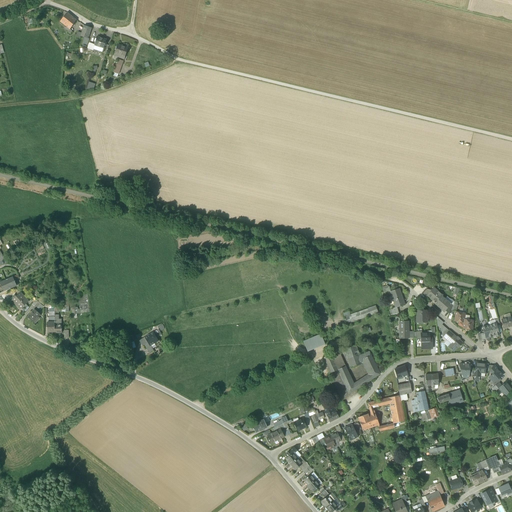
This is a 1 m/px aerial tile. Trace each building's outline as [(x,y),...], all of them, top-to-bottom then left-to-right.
[(70,29),(76,20),(67,13),(60,21),(66,27),(70,29)] [(84,38),(88,39),(91,28),(84,26),(81,33),(80,36),(84,38)] [(104,48),(106,40),(97,37),(95,45),(104,48)] [(125,57),(128,48),(124,46),(123,47),(117,45),(114,53),(125,57)] [(118,74),(121,66),(117,65),(116,64),(113,72),(114,72),(118,74)] [(89,82),(86,91),(94,90),(96,84),(89,82)] [(0,282),(0,283),(3,291),(17,286),(14,280),(13,277),(0,282)] [(422,294),(426,297),(427,296),(426,296),(431,291),(430,290),(427,289),(422,294)] [(390,292),(396,307),(402,305),(401,302),(403,301),(400,292),(398,293),(397,290),(390,292)] [(434,301),(436,302),(442,296),(442,295),(438,291),(436,291),(435,293),(432,290),(431,291),(426,296),(427,296),(432,300),(433,299),(434,298),(435,300),(434,301)] [(16,303),(21,308),(22,308),(26,304),(29,301),(20,292),(11,300),(15,304),(16,303)] [(80,310),(80,313),(85,312),(90,312),(88,295),(83,295),(78,296),(80,304),(80,308),(80,310)] [(451,304),(442,296),(436,302),(435,304),(442,310),(443,309),(445,311),(451,304)] [(54,308),(54,315),(59,315),(59,312),(69,312),(69,298),(63,298),(63,304),(62,304),(61,308),(54,308)] [(345,317),(347,324),(378,312),(376,306),(350,315),(345,317)] [(28,315),(36,322),(39,318),(37,316),(41,313),(35,308),(28,315)] [(421,319),(421,322),(427,322),(427,316),(426,316),(426,314),(425,314),(424,311),(417,311),(416,311),(416,319),(421,319)] [(455,321),(464,322),(464,320),(465,313),(456,312),(455,321)] [(501,320),(504,328),(511,326),(511,321),(511,317),(504,319),(501,320)] [(473,321),(464,320),(464,322),(463,329),(472,330),(473,321)] [(488,322),(489,325),(492,336),(496,336),(497,336),(498,336),(499,334),(499,333),(497,326),(496,323),(495,320),(489,322),(488,322)] [(400,338),(407,338),(407,335),(409,335),(408,332),(408,325),(407,325),(406,322),(399,322),(400,338)] [(489,337),(492,336),(489,325),(486,326),(484,325),(483,326),(482,327),(482,329),(483,329),(484,333),(485,338),(486,338),(485,338),(489,337)] [(145,337),(148,343),(150,346),(151,346),(158,341),(153,332),(145,337)] [(429,333),(421,333),(421,332),(416,332),(417,339),(421,339),(421,342),(426,342),(430,342),(429,338),(429,336),(429,333)] [(448,347),(454,352),(458,347),(458,348),(463,343),(459,340),(457,338),(452,333),(446,339),(447,340),(451,344),(448,347)] [(307,352),(325,344),(321,334),(303,342),(307,352)] [(139,341),(143,346),(144,345),(148,343),(145,337),(139,341)] [(432,338),(429,338),(430,342),(426,342),(421,342),(421,349),(432,349),(432,338)] [(154,351),(151,346),(150,346),(148,343),(144,345),(149,353),(154,351)] [(344,350),(347,358),(355,355),(356,357),(360,356),(356,345),(344,350)] [(332,354),(331,354),(336,366),(343,363),(345,366),(339,351),(332,354)] [(368,375),(367,376),(370,380),(380,374),(371,355),(369,352),(360,356),(356,357),(355,355),(347,358),(351,368),(363,364),(365,363),(370,374),(368,375)] [(341,399),(349,394),(338,370),(336,366),(331,354),(323,358),(341,399)] [(461,372),(463,378),(467,377),(469,377),(469,374),(469,372),(470,366),(470,363),(464,363),(464,364),(460,364),(459,365),(459,366),(461,372)] [(475,376),(479,377),(479,373),(485,373),(486,364),(475,363),(475,372),(475,376)] [(354,385),(345,366),(338,370),(349,394),(356,389),(366,383),(363,379),(354,385)] [(395,372),(397,379),(408,375),(405,366),(395,369),(395,372)] [(493,383),(499,378),(502,375),(494,366),(492,368),(491,372),(492,374),(492,375),(490,377),(490,379),(493,383)] [(492,384),(494,386),(498,383),(501,380),(499,378),(493,383),(492,384)] [(400,395),(407,394),(411,393),(409,383),(408,380),(407,380),(407,384),(397,386),(400,395)] [(498,388),(499,388),(505,396),(511,390),(511,389),(506,382),(501,386),(498,388)] [(501,386),(498,383),(494,386),(492,388),(495,391),(496,391),(499,388),(498,388),(501,386)] [(502,399),(505,396),(499,388),(496,391),(502,399)] [(450,400),(449,401),(451,406),(463,403),(459,391),(448,395),(449,395),(450,400)] [(417,397),(418,400),(420,410),(420,411),(428,409),(424,392),(417,393),(417,395),(417,397)] [(383,405),(390,404),(390,403),(390,402),(400,400),(400,395),(389,398),(382,399),(381,400),(383,405)] [(437,398),(439,404),(449,401),(450,400),(449,395),(437,398)] [(401,401),(400,400),(390,402),(390,403),(390,404),(393,424),(405,421),(401,401)] [(414,411),(420,410),(418,400),(415,401),(412,401),(414,411)] [(323,406),(327,416),(333,414),(333,413),(334,412),(333,411),(335,411),(333,407),(329,408),(327,404),(323,406)] [(425,413),(428,420),(438,416),(435,408),(428,411),(429,412),(425,413)] [(335,410),(335,411),(333,411),(334,412),(333,413),(333,414),(327,416),(330,422),(339,418),(335,410)] [(363,431),(370,429),(367,420),(370,419),(368,414),(358,418),(363,431)] [(379,425),(376,418),(373,419),(373,418),(370,419),(367,420),(370,429),(378,426),(379,425)] [(294,423),(298,431),(302,429),(302,428),(306,426),(303,419),(299,421),(294,423)] [(252,425),(255,433),(267,427),(265,423),(264,420),(252,425)] [(283,424),(288,435),(292,433),(287,424),(286,422),(283,424)] [(288,435),(283,424),(277,426),(279,430),(281,429),(284,437),(285,437),(288,435)] [(345,429),(350,441),(358,437),(355,431),(352,425),(345,429)] [(279,430),(274,432),(278,440),(281,438),(284,437),(281,429),(279,430)] [(271,443),(278,440),(274,432),(271,434),(267,436),(268,438),(267,439),(268,442),(270,441),(271,443)] [(331,436),(335,444),(341,441),(340,437),(337,433),(331,436)] [(336,446),(335,444),(331,436),(328,438),(327,437),(323,439),(328,448),(331,446),(332,448),(336,446)] [(444,453),(443,447),(429,450),(430,455),(444,453)] [(286,455),(288,457),(293,453),(294,454),(297,451),(294,448),(286,455)] [(297,458),(294,454),(293,453),(288,457),(286,459),(290,464),(297,458)] [(307,463),(301,456),(297,458),(303,465),(299,467),(301,469),(304,466),(307,463)] [(499,466),(497,461),(495,457),(489,459),(493,468),(499,466)] [(303,465),(297,458),(290,464),(296,470),(299,467),(303,465)] [(484,472),(489,470),(485,460),(476,465),(479,471),(483,469),(484,472)] [(500,470),(503,475),(511,472),(508,466),(507,462),(503,464),(499,466),(500,470)] [(471,478),(475,485),(487,479),(484,472),(483,469),(479,471),(480,474),(471,478)] [(304,480),(308,486),(315,480),(311,475),(304,480)] [(449,482),(452,490),(463,486),(460,478),(457,479),(456,479),(453,480),(453,481),(449,482)] [(320,485),(315,480),(308,486),(313,492),(320,486),(320,485)] [(436,484),(439,492),(440,494),(444,493),(440,483),(436,484)] [(508,484),(498,488),(501,494),(502,496),(507,494),(507,495),(511,493),(509,487),(508,484)] [(490,489),(481,494),(487,505),(492,503),(493,504),(497,502),(494,496),(490,489)] [(428,502),(432,511),(445,507),(440,494),(439,492),(432,494),(434,498),(427,500),(428,502)] [(329,495),(328,496),(333,501),(336,498),(337,498),(332,493),(329,495)] [(321,501),(326,507),(333,501),(328,496),(328,495),(325,498),(321,501)] [(336,498),(333,501),(326,507),(329,511),(331,511),(334,509),(338,507),(337,507),(340,505),(340,503),(336,498)] [(410,511),(408,506),(408,505),(406,502),(405,498),(401,500),(405,507),(405,508),(406,511),(410,511)] [(401,500),(396,502),(400,510),(405,507),(401,500)] [(470,503),(467,505),(470,511),(473,511),(475,511),(474,511),(476,511),(479,511),(478,510),(481,508),(478,501),(477,500),(474,501),(473,500),(470,502),(470,503)]
